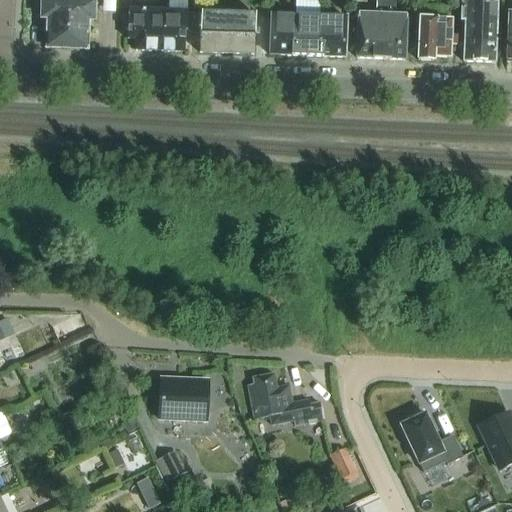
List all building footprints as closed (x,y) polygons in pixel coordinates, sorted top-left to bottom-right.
[(77,0),(78,6),(68,5),(66,51),(87,51),(88,22),(93,22),(94,6),(98,6),(97,0),(77,0)] [(385,0),(385,1),(376,1),(375,16),(358,16),(358,20),(357,20),(356,60),(405,62),(406,22),(406,18),(395,17),(395,0),(385,0)] [(497,6),(461,4),(461,23),(465,24),(463,64),(495,65),(497,6)] [(66,51),(68,5),(42,5),(41,21),(47,21),(46,50),(66,51)] [(162,53),(163,12),(128,11),(128,16),(125,18),(125,23),(128,26),(127,41),(135,41),(135,52),(162,53)] [(163,12),(162,53),(184,54),(185,32),(187,32),(188,13),(163,12)] [(235,16),(201,14),(200,55),(218,55),(253,57),(255,16),(235,16)] [(292,58),(294,18),(270,17),(269,57),(292,58)] [(325,19),(294,18),(292,58),(323,59),(325,19)] [(346,20),(325,19),(323,59),(345,60),(346,20)] [(451,23),(419,21),(418,62),(435,63),(435,59),(450,60),(451,44),(457,45),(457,38),(451,37),(451,23)] [(7,319),(0,322),(0,341),(14,335),(7,319)] [(320,405),(310,407),(309,402),(292,405),(289,388),(277,390),(274,376),(252,380),(254,387),(248,388),(254,422),(269,418),(271,428),(293,423),(294,427),(308,425),(308,426),(317,425),(316,423),(323,422),(320,405)] [(160,381),(159,421),(207,423),(208,383),(160,381)] [(127,408),(121,396),(106,403),(112,416),(127,408)] [(411,423),(401,427),(423,474),(445,464),(447,467),(463,459),(452,437),(438,444),(423,413),(409,419),(411,423)] [(511,423),(508,415),(479,428),(499,472),(511,465),(511,423)] [(127,435),(136,430),(132,422),(123,426),(127,435)] [(329,457),(344,487),(359,480),(345,450),(329,457)] [(117,451),(107,456),(114,470),(124,465),(117,451)] [(175,453),(160,460),(171,482),(185,475),(175,453)] [(206,497),(216,493),(210,479),(201,483),(206,497)] [(160,505),(157,498),(145,504),(149,511),(160,505)]
